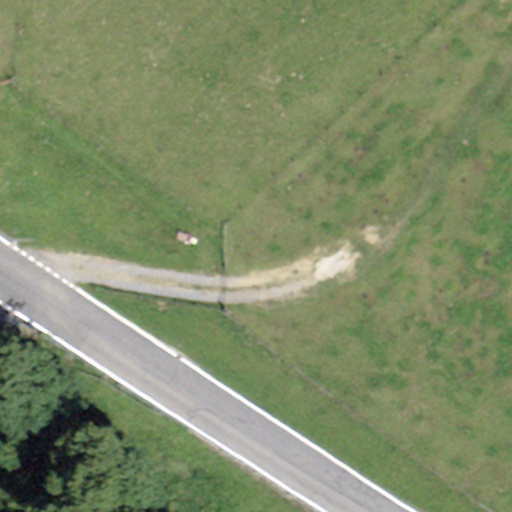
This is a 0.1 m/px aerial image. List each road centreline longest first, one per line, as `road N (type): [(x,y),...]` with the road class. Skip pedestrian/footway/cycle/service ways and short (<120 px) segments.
road 1 (track): [(19,278),(257,308),(336,283),(511,55)]
road 2 (tertiary): [(0,266),(368,511)]
